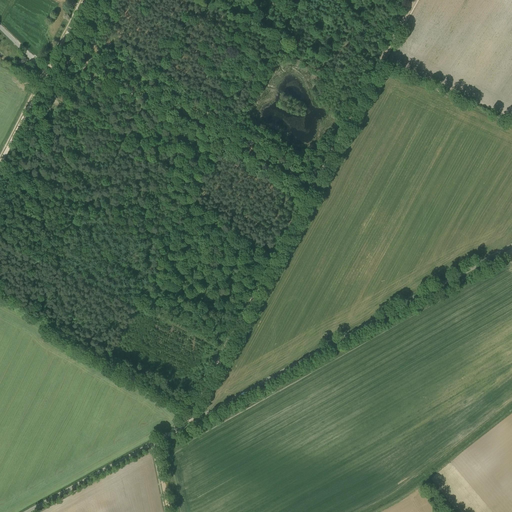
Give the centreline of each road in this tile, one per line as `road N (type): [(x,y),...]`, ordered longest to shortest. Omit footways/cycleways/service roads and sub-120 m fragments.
road 1 (tertiary): [(30,511),(511,247)]
road 2 (track): [(413,0),(181,427)]
road 3 (track): [(224,347),(0,237)]
road 4 (track): [(0,162),(84,0)]
